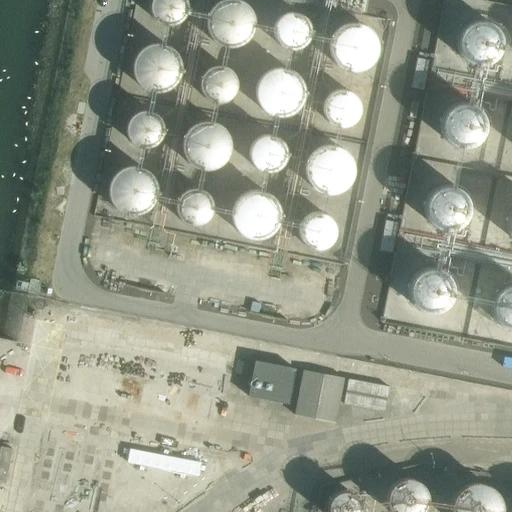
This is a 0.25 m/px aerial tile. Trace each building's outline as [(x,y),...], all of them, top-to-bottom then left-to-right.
[(149,0),(149,1),(148,7),(149,14),(151,20),(156,25),(162,28),(168,29),(175,29),(181,26),(186,21),(189,16),(190,9),(190,3),(188,0),(149,0)] [(222,0),(218,2),(212,8),(209,15),(208,23),(209,31),(213,38),(219,43),(226,47),(234,48),(241,46),(248,43),(254,37),(257,30),(258,22),(257,14),(253,7),(248,2),(243,0),(222,0)] [(283,14),(278,17),(274,22),(271,27),(270,34),(271,40),(275,45),(279,49),(285,52),(291,53),(297,51),(303,48),(307,44),(310,38),(310,32),(309,26),(306,20),(301,16),(296,13),(289,13),(283,14)] [(501,37),(499,31),(495,26),(490,23),(485,20),(479,20),(473,21),(467,23),(462,27),(459,32),(457,38),(457,44),(458,50),(461,56),(465,60),(471,63),(477,65),(483,65),(489,63),(494,59),(498,55),(501,49),(502,43),(501,37)] [(344,23),(337,26),(331,32),(327,40),(325,48),(327,56),(330,64),(336,70),(344,74),(352,75),(360,74),(368,70),(374,64),(377,57),(379,49),(378,40),(374,33),(368,27),(361,23),(352,22),(344,23)] [(157,42),(149,44),(142,47),(136,53),(133,61),(131,69),(133,77),(137,84),(143,90),(150,93),(158,95),(166,93),(173,89),(179,84),(183,76),(184,68),(183,60),(179,53),(173,47),(166,43),(157,42)] [(211,67),(206,70),(202,75),(199,80),(199,86),(200,92),(203,98),(208,102),(214,104),(220,105),(226,103),(231,100),(235,96),(238,90),(238,84),(237,78),(234,72),(229,68),(223,66),(217,65),(211,67)] [(279,67),(271,69),(264,73),(259,79),(256,86),(255,93),(257,101),(261,108),(267,113),(274,116),(281,117),(289,115),(296,111),(301,105),(304,98),(305,90),(303,83),(299,76),(293,71),(286,68),(279,67)] [(333,90),(328,93),(324,98),(321,104),(321,110),(322,116),(325,121),(330,125),(336,127),(342,128),(348,127),(353,123),(357,119),(360,113),(360,107),(359,101),(356,96),(351,92),(345,89),(339,89),(333,90)] [(485,119),(482,114),(479,109),(474,105),(468,103),(462,102),(456,103),(450,106),(446,109),(442,115),(440,120),(440,127),(441,133),(444,138),(449,142),(454,145),(460,147),(466,147),(472,145),(477,142),(481,137),(484,132),(485,126),(485,119)] [(138,112),(132,115),(128,120),(126,126),(125,132),(127,138),(130,143),(134,147),(140,150),(146,150),(152,149),(158,146),(162,141),(164,135),(165,129),(163,123),(160,118),(155,114),(150,111),(144,111),(138,112)] [(205,122),(198,124),(191,127),(185,133),(182,140),(181,148),(182,156),(186,163),(192,168),(199,172),(207,173),(214,171),(221,167),(227,162),(230,155),(231,147),(230,139),(226,132),(220,127),(213,123),(205,122)] [(260,136),(255,139),(251,144),(248,149),(248,156),(249,162),(252,167),(257,171),(263,173),(269,174),(275,172),(280,169),(284,165),(287,159),(287,153),(286,147),(283,141),(278,137),(272,135),(266,134),(260,136)] [(328,145),(321,146),(314,150),(308,155),(305,163),(304,170),(305,178),(309,185),(315,191),(322,194),(330,195),(338,194),(345,190),(350,184),(353,177),(354,169),(353,161),(349,154),(343,149),(336,146),(328,145)] [(131,165),(123,167),(116,171),(110,178),(107,185),(107,193),(108,202),(113,209),(119,214),(127,217),(135,218),(143,216),(150,212),(156,205),(159,198),(160,190),(158,181),(153,174),(147,169),(139,166),(131,165)] [(469,202),(467,196),(463,191),(458,187),(452,185),(446,184),(440,185),(435,188),(430,192),(426,197),(425,203),(424,209),(426,215),(429,220),(433,225),(438,228),(444,229),(450,229),(456,227),(462,224),(466,220),(468,214),(469,208),(469,202)] [(196,187),(190,188),(185,190),(180,194),(177,199),(176,205),(176,211),(178,216),(182,221),(187,224),(193,225),(199,225),(205,223),(209,219),(212,214),(214,208),(213,202),(211,196),(207,192),(202,189),(196,187)] [(259,191),(252,192),(245,194),(239,199),(235,205),(233,213),(233,220),(236,227),(240,233),(247,237),(254,239),(262,239),(269,236),(274,231),(279,225),(281,218),(280,210),(277,203),(273,197),(266,193),(259,191)] [(308,212),(303,216),(298,221),(296,227),(295,233),(297,239),(300,245),(305,249),(311,252),(317,253),(324,251),(329,248),(334,243),(336,237),(337,230),(335,224),(332,218),(327,214),(321,212),(315,211),(308,212)] [(453,284),(451,279),(447,274),(442,270),(436,268),(430,267),(424,268),(419,271),(414,275),(410,280),(409,285),(408,292),(410,298),(413,303),(417,307),(422,310),(428,312),(434,312),(440,310),(446,307),(450,302),(452,297),(453,291),(453,284)] [(511,282),(508,283),(502,286),(497,290),(494,295),(492,300),(492,307),(493,313),(496,318),(500,322),(506,325),(511,327),(511,326),(511,282)] [(216,422),(228,353),(69,326),(57,395),(216,422)] [(288,405),(295,370),(255,362),(248,397),(288,405)] [(338,407),(344,379),(303,371),(294,416),(335,424),(336,417),(344,418),(346,408),(338,407)] [(349,379),(345,404),(385,412),(389,387),(349,379)] [(162,451),(163,491),(181,490),(180,459),(171,459),(171,451),(162,451)] [(391,483),(385,495),(387,508),(392,511),(418,511),(422,509),(425,497),(418,483),(405,478),(391,483)] [(153,511),(140,481),(107,496),(114,511),(153,511)] [(459,491),(451,505),(452,511),(496,511),(498,507),(489,491),(475,485),(459,491)] [(332,492),(327,503),(328,511),(360,511),(362,504),(356,492),(345,488),(332,492)]
